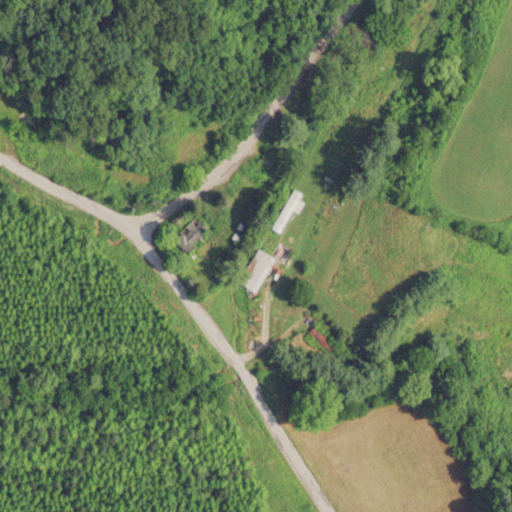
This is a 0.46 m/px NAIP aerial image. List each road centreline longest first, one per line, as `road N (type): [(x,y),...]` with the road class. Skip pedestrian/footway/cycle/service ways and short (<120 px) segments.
road 1 (tertiary): [(329,511),(234,359),(132,228),(0,157)]
road 2 (residential): [(132,228),(217,169),(354,0)]
